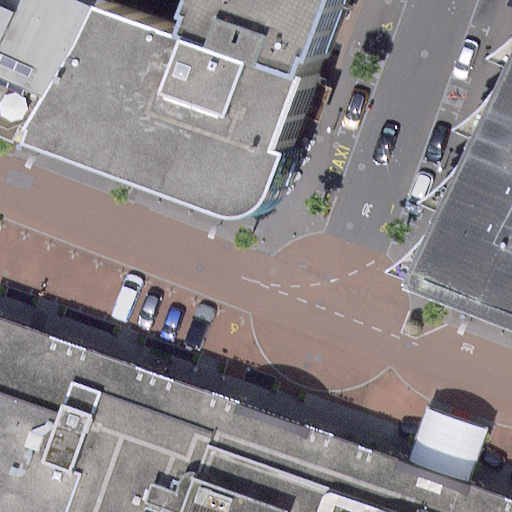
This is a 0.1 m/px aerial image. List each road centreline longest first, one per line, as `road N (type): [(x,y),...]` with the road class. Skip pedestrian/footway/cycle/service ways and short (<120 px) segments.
road 1 (residential): [(0,171),(356,308)]
road 2 (residential): [(456,0),(356,308)]
road 3 (residential): [(356,308),(511,366)]
